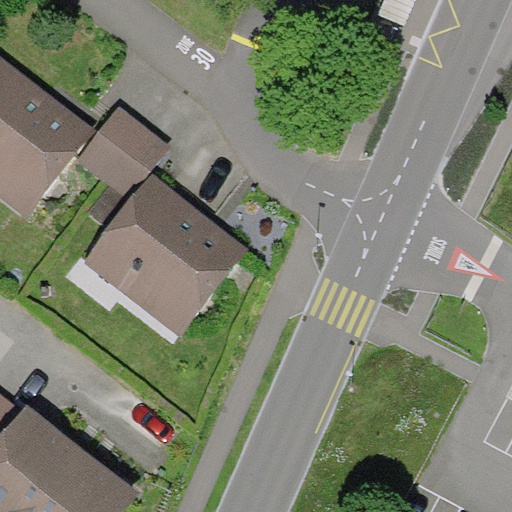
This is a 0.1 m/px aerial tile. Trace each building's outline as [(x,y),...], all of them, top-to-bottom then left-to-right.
[(2,58),(0,61),(0,195),(31,219),(79,156),(97,132),(2,58)] [(97,132),(79,156),(132,198),(151,174),(172,146),(119,105),(97,132)] [(132,198),(85,261),(179,334),(246,249),(151,174),(132,198)] [(0,397),(0,448),(25,416),(0,397)] [(122,511),(135,495),(29,414),(25,416),(0,448),(0,511),(122,511)]
